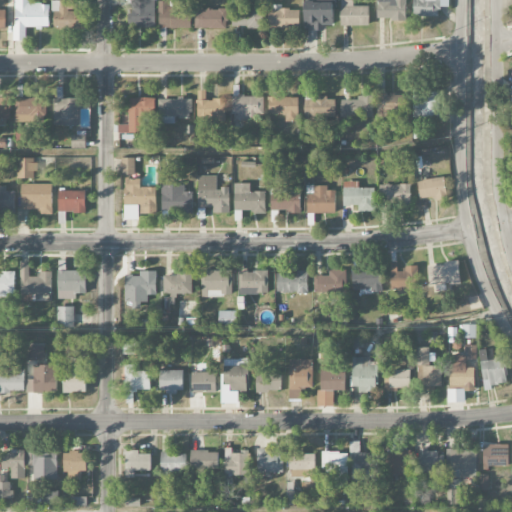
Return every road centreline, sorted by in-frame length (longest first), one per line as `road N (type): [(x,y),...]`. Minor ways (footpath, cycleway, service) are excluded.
road 1 (tertiary): [(511,412),(439,420),(0,422)]
road 2 (residential): [(108,511),(105,0)]
road 3 (residential): [(467,230),(362,243),(0,244)]
road 4 (residential): [(460,49),(347,60),(0,63)]
road 5 (residential): [(460,0),(467,230),(511,339)]
road 6 (residential): [(511,253),(500,175),(497,0)]
